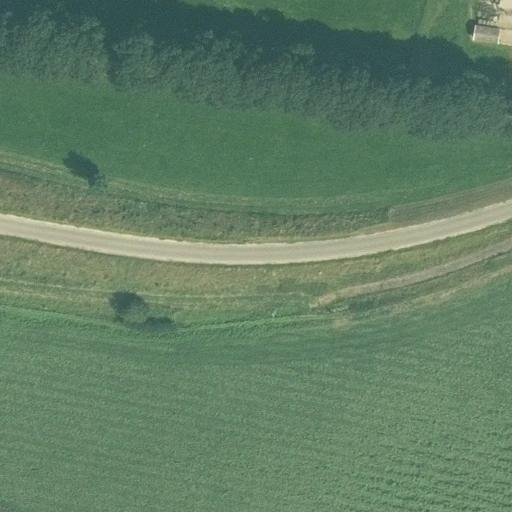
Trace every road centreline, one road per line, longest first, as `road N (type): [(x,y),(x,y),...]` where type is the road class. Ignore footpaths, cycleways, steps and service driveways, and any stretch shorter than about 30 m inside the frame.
road 1 (unclassified): [(511,210),(365,246),(286,253),(158,249),(0,224)]
road 2 (unclassified): [(511,125),(0,55)]
